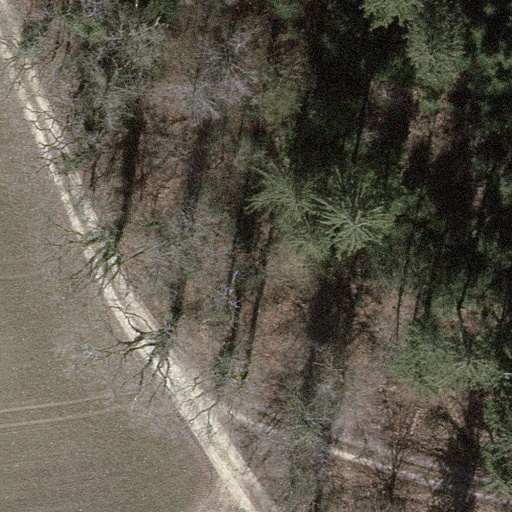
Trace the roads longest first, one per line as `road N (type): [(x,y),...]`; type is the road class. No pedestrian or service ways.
road 1 (track): [(241,490),(197,417),(160,322),(4,0)]
road 2 (track): [(160,322),(362,448),(511,490)]
